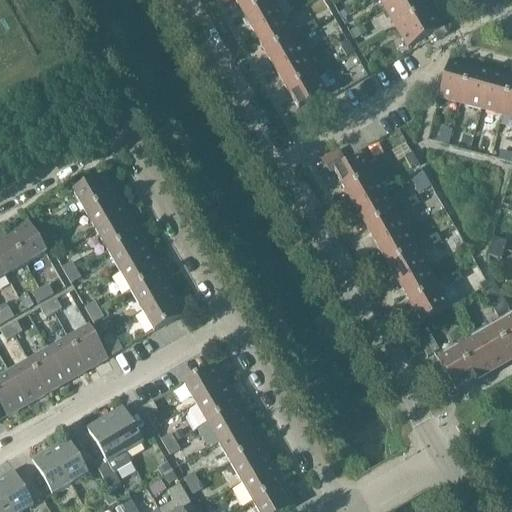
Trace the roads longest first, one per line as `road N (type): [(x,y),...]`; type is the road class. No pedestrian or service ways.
road 1 (residential): [(440,463),(178,0)]
road 2 (residential): [(234,318),(130,140),(104,138),(0,198)]
road 3 (residential): [(0,455),(234,318)]
road 4 (residential): [(343,510),(234,318)]
